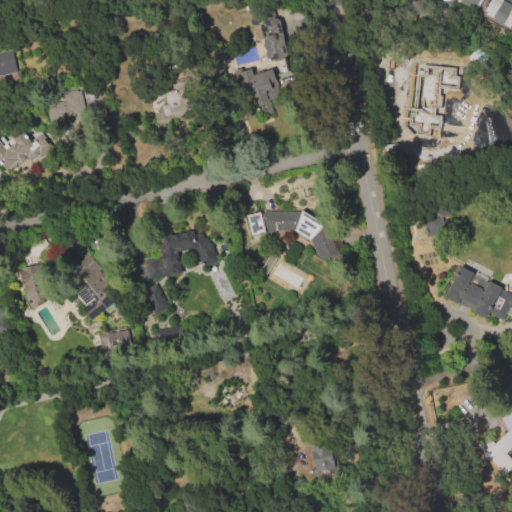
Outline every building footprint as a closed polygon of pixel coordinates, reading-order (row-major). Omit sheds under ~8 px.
[(480,0),(476,8),(475,9),(461,1),(461,0),(480,0)] [(480,0),(490,0),(484,12),(476,8),(480,0)] [(490,0),(502,0),(492,18),(483,13),(484,12),(490,0)] [(502,0),(504,0),(511,4),(511,6),(503,23),(502,26),(492,20),(502,0)] [(511,6),(511,28),(503,23),(511,6)] [(280,18),(288,57),(268,61),(260,22),(280,18)] [(208,50),(211,65),(227,62),(225,47),(208,50)] [(0,55),(13,53),(18,80),(0,84),(0,55)] [(434,86),(430,71),(440,69),(441,71),(453,68),(456,82),(434,86)] [(272,69),(278,88),(249,96),(243,77),(272,69)] [(444,88),(451,123),(449,123),(450,132),(440,134),(441,137),(438,137),(439,140),(431,141),(431,139),(427,140),(426,137),(418,139),(409,96),(411,95),(407,76),(424,73),(425,80),(431,79),(433,88),(427,89),(428,92),(444,88)] [(190,79),(193,96),(177,99),(174,82),(190,79)] [(86,112),(79,87),(62,92),(65,100),(47,105),(51,121),(86,112)] [(0,164),(0,139),(5,146),(24,131),(30,140),(40,133),(52,149),(11,179),(0,164)] [(446,233),(442,208),(420,211),(424,236),(446,233)] [(244,216),(260,212),(263,224),(263,211),(300,212),(302,210),(325,225),(323,227),(337,254),(320,262),(310,242),(307,240),(306,242),(296,236),(297,234),(294,232),(264,231),(265,234),(250,238),(244,216)] [(157,239),(194,232),(205,233),(218,261),(203,268),(194,248),(177,251),(181,272),(151,279),(147,263),(161,260),(157,239)] [(92,318),(58,273),(87,252),(100,270),(98,271),(100,275),(98,276),(105,285),(97,291),(108,306),(92,318)] [(16,269),(40,264),(43,281),(35,283),(35,290),(42,303),(30,310),(23,297),(22,285),(20,286),(16,269)] [(443,297),(459,266),(473,274),(469,281),(484,288),(488,281),(501,288),(485,319),(443,297)] [(143,288),(157,284),(164,309),(150,313),(143,288)] [(0,301),(8,331),(0,333),(0,301)] [(126,328),(99,329),(100,355),(126,354),(126,328)] [(511,403),(511,454),(508,458),(511,462),(511,467),(505,474),(484,451),(511,425),(511,423),(502,413),(511,403)] [(311,447),(331,443),(335,470),(316,473),(311,447)]
